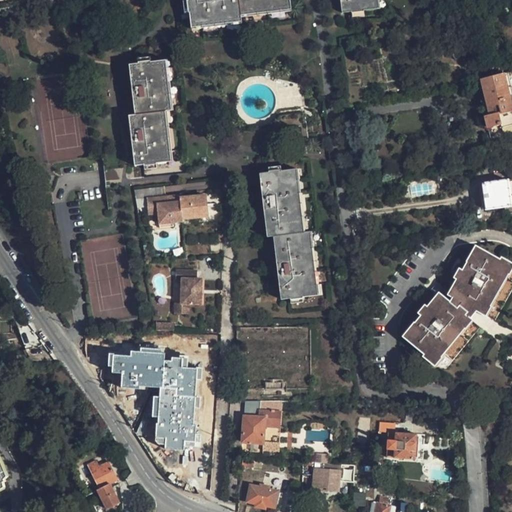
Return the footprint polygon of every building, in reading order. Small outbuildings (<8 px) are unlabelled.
[(185,0),(188,24),(241,17),(240,11),(291,4),(290,0),(185,0)] [(374,0),(340,0),(341,11),(376,7),(374,0)] [(240,11),(241,17),(292,10),(291,4),(240,11)] [(241,17),(188,24),(189,30),(241,23),(241,17)] [(158,60),(165,112),(170,111),(163,59),(158,60)] [(158,60),(125,64),(128,87),(132,116),(126,116),(129,136),(133,167),(166,162),(158,112),(165,112),(158,60)] [(504,75),(481,80),(487,101),(481,103),(488,129),(492,142),(497,141),(511,136),(511,103),(504,75)] [(296,83),(275,86),(277,108),(299,105),(296,83)] [(158,112),(166,162),(173,161),(165,112),(158,112)] [(276,115),(277,121),(301,118),(300,112),(276,115)] [(267,120),(264,122),(265,127),(278,125),(277,121),(276,115),(273,115),(272,117),(270,119),(267,120)] [(304,138),(301,118),(277,121),(278,125),(265,127),(267,143),(304,138)] [(265,127),(264,122),(233,127),(233,131),(265,127)] [(299,232),(306,231),(300,167),(293,168),(299,232)] [(293,168),(260,171),(263,202),(267,235),(274,234),(278,275),(280,297),(313,294),(306,231),(299,232),(293,168)] [(487,211),(511,208),(511,207),(511,180),(508,181),(483,185),(487,211)] [(135,201),(136,202),(147,201),(166,198),(165,187),(134,191),(135,201)] [(207,216),(206,196),(180,198),(181,203),(182,218),(207,216)] [(166,198),(147,201),(148,210),(154,209),(154,215),(157,215),(159,225),(173,223),(177,223),(182,222),(182,218),(181,203),(176,203),(174,204),(173,200),(167,201),(166,198)] [(306,231),(313,294),(318,294),(312,231),(306,231)] [(421,352),(430,359),(475,309),(495,321),(511,289),(511,264),(500,257),(498,260),(477,248),(468,264),(466,262),(455,279),(459,281),(448,299),(441,294),(429,306),(427,304),(414,319),(416,321),(405,333),(423,350),(421,352)] [(177,268),(176,277),(182,277),(182,300),(189,300),(202,300),(202,276),(197,276),(197,268),(177,268)] [(182,300),(176,300),(176,310),(189,310),(189,300),(182,300)] [(156,328),(173,329),(174,322),(156,321),(156,328)] [(246,331),(247,381),(296,381),(295,331),(246,331)] [(123,354),(114,354),(113,370),(122,372),(121,387),(160,389),(157,445),(193,449),(197,367),(179,364),(180,356),(142,349),(123,354)] [(280,400),(264,400),(243,400),(242,416),(242,440),(262,441),(263,426),(279,426),(280,400)] [(398,434),(399,424),(380,423),(379,433),(389,433),(398,434)] [(388,458),(416,460),(424,461),(425,437),(418,436),(398,434),(389,433),(388,458)] [(120,501),(109,481),(117,477),(107,460),(98,464),(95,459),(87,464),(99,486),(96,487),(107,508),(120,501)] [(337,465),(319,463),(304,462),(304,467),(309,467),(309,475),(318,475),(317,490),(325,490),(325,493),(336,494),(337,465)] [(277,491),(249,485),(246,501),(274,506),(277,491)] [(364,506),(365,492),(354,492),(354,506),(364,506)] [(389,499),(380,497),(379,505),(376,504),(374,511),(389,511),(391,507),(388,506),(389,499)] [(133,502),(127,507),(131,511),(139,511),(140,511),(138,510),(142,506),(137,501),(133,503),(133,502)]
